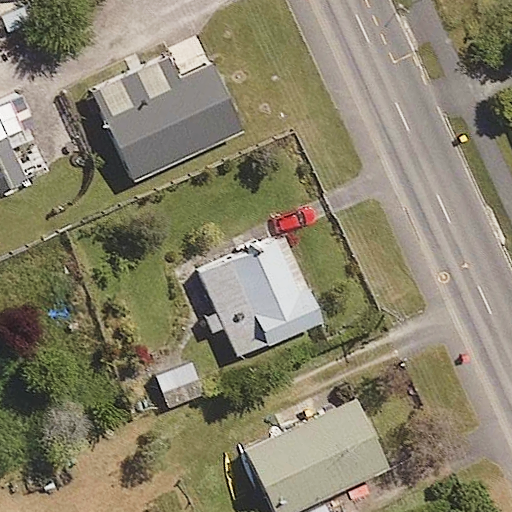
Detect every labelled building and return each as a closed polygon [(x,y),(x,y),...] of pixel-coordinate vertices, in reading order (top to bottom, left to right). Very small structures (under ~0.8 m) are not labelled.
[(180,77),(168,50),(85,89),(126,178),(236,128),(207,64),(180,77)] [(0,184),(44,165),(12,91),(0,95),(0,184)] [(192,270),(208,306),(194,313),(202,331),(217,325),(230,355),(312,318),(274,234),(192,270)] [(198,391),(186,361),(151,375),(163,405),(198,391)] [(274,511),(378,464),(348,400),(238,451),(266,511),(274,511)] [(321,511),(317,503),(297,511),(321,511)]
